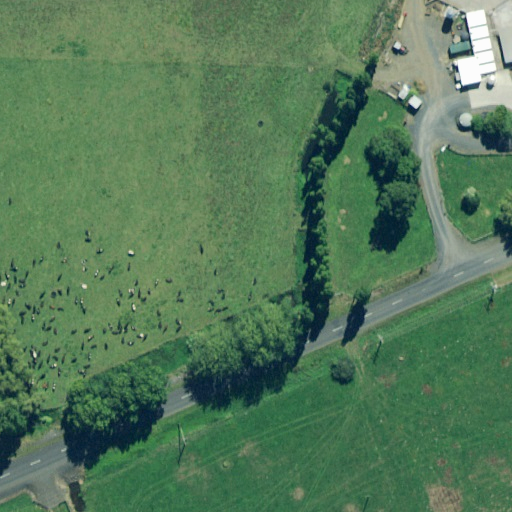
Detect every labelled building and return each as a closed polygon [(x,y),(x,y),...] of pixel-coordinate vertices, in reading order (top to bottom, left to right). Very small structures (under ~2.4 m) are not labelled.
[(497,71),(486,13),(468,16),(476,58),(459,62),(463,86),(481,83),(479,75),(497,71)] [(511,62),(511,28),(499,32),(507,64),(511,62)] [(470,50),(468,42),(450,46),(452,54),(470,50)] [(415,95),(408,104),(418,112),(424,103),(415,95)] [(473,127),(472,116),(461,117),(462,128),(473,127)]
